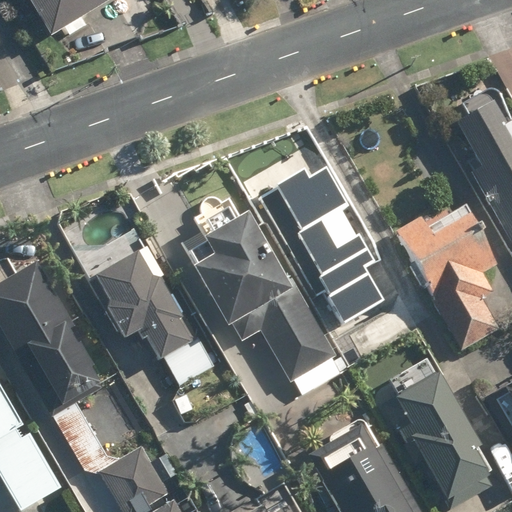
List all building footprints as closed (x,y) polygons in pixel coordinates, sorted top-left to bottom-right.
[(36,0),(57,37),(68,31),(71,36),(92,25),(88,19),(122,0),(36,0)] [(511,113),(502,94),(461,115),(486,164),(475,170),(511,239),(511,113)] [(302,172),(274,187),(322,272),(316,276),(341,320),(376,301),(357,266),(368,259),(320,173),(307,180),(302,172)] [(336,358),(340,355),(258,209),(212,235),(222,252),(205,262),(239,322),(257,312),(303,395),(344,372),(336,358)] [(431,217),(404,230),(462,348),(503,328),(487,296),(498,291),(486,267),(505,257),(482,210),(438,231),(431,217)] [(161,358),(200,337),(165,271),(159,274),(145,249),(104,271),(118,297),(111,300),(131,338),(146,330),(161,358)] [(73,399),(110,379),(47,259),(0,283),(0,309),(56,415),(76,404),(73,399)] [(203,339),(168,359),(182,386),(218,366),(203,339)] [(488,443),(448,365),(399,390),(409,408),(397,414),(412,443),(421,438),(450,496),(497,471),(484,446),(488,443)] [(0,454),(27,507),(64,488),(0,373),(0,454)] [(511,377),(487,394),(511,432),(511,377)] [(348,511),(421,511),(367,418),(312,450),(348,511)] [(153,461),(145,446),(101,471),(124,511),(188,511),(179,496),(175,499),(165,481),(173,477),(161,456),(153,461)] [(264,497),(236,511),(306,511),(294,489),(267,503),(264,497)]
